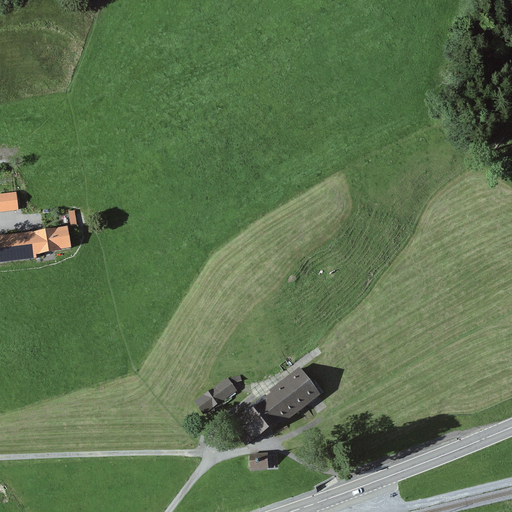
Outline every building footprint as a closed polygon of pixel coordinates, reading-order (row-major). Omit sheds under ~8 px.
[(18,197),(0,198),(0,213),(19,212),(18,197)] [(78,228),(8,240),(12,263),(82,251),(78,228)] [(300,371),(231,422),(248,445),(317,395),(300,371)] [(230,379),(197,404),(206,416),(239,391),(230,379)] [(250,458),(250,470),(268,469),(267,457),(250,458)]
